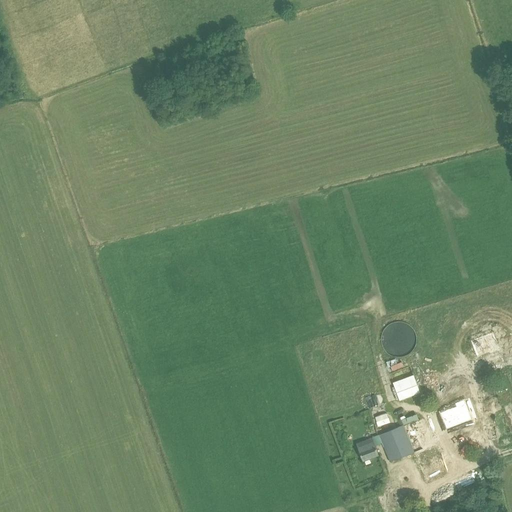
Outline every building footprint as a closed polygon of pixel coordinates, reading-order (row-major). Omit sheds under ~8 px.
[(381,339),(381,342),(382,345),(383,347),(385,350),(386,352),(389,354),(391,355),(394,356),(396,357),(399,357),(402,357),(405,356),(407,355),(410,354),(412,352),(413,350),(415,347),(416,345),(417,342),(417,339),(417,336),(416,334),(415,331),(413,329),(412,327),(410,325),(407,323),(405,322),(402,322),(399,321),(396,322),(394,322),(391,323),(389,325),(386,327),(385,329),(383,331),(382,334),(381,336),(381,339)] [(393,383),(399,399),(420,391),(416,383),(414,375),(393,383)] [(372,412),(387,412),(388,399),(372,399),(372,412)] [(471,419),(463,399),(456,402),(457,405),(439,412),(445,428),(471,419)] [(422,413),(404,422),(433,481),(448,474),(445,468),(448,467),(422,413)] [(379,435),(382,444),(390,462),(413,452),(403,426),(379,435)] [(379,435),(372,438),(375,446),(382,444),(379,435)] [(375,446),(372,438),(357,444),(363,461),(379,456),(375,446)] [(398,479),(394,480),(400,500),(405,498),(401,484),(406,483),(403,474),(398,475),(398,479)]
